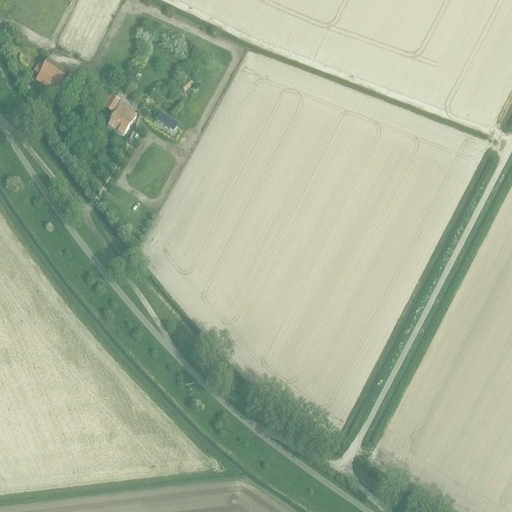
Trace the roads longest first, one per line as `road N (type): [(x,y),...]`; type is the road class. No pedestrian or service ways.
road 1 (unclassified): [(246,422),(116,289),(0,122)]
road 2 (unclassified): [(342,468),(511,142)]
road 3 (unclassified): [(367,511),(246,422)]
